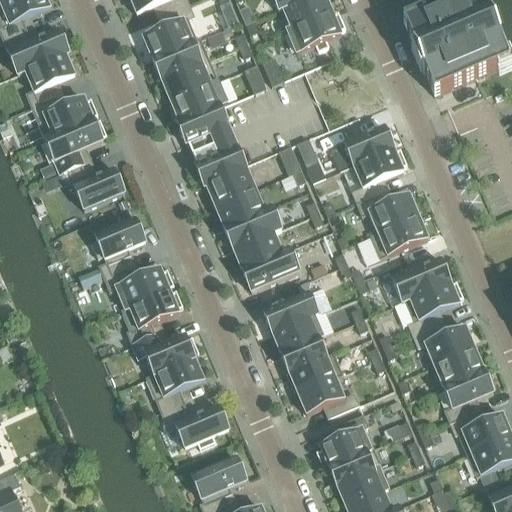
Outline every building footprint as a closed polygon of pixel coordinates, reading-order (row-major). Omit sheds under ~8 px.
[(0,0),(0,8),(19,0),(0,0)] [(50,14),(43,0),(19,0),(0,8),(0,29),(1,32),(0,32),(0,39),(3,47),(27,36),(23,25),(50,14)] [(177,0),(128,0),(137,19),(179,2),(177,0)] [(229,6),(226,0),(216,0),(221,10),(229,6)] [(270,0),(278,16),(316,0),(270,0)] [(324,0),(316,0),(278,16),(278,17),(283,15),(291,34),(286,36),(287,37),(332,18),(324,0)] [(510,69),(481,0),(467,0),(403,27),(413,51),(413,52),(413,53),(421,50),(430,73),(423,76),(423,77),(424,77),(435,101),(498,74),(510,69)] [(339,36),(345,34),(341,24),(335,26),(332,18),(287,37),(297,59),(316,51),(318,56),(328,52),(326,47),(341,40),(339,36)] [(188,24),(143,43),(153,66),(201,45),(200,43),(197,45),(188,24)] [(259,37),(254,26),(245,30),(250,41),(259,37)] [(59,36),(32,47),(27,36),(3,47),(17,80),(68,58),(59,36)] [(248,50),(243,38),(234,42),(239,53),(248,50)] [(201,45),(153,66),(162,86),(210,66),(201,45)] [(252,60),(248,50),(239,53),(244,64),(252,60)] [(239,53),(234,56),(239,66),(244,64),(239,53)] [(75,81),(66,60),(69,59),(68,58),(17,80),(18,81),(25,77),(33,96),(26,99),(31,113),(39,109),(35,98),(75,81)] [(284,86),(274,63),(262,68),(272,92),(284,86)] [(210,66),(162,86),(171,107),(218,87),(210,66)] [(266,94),(256,70),(244,76),(254,99),(266,94)] [(218,87),(171,107),(179,127),(177,128),(177,129),(228,108),(218,87)] [(92,123),(98,121),(91,105),(86,107),(84,104),(60,114),(55,102),(39,109),(31,113),(45,146),(93,126),(92,123)] [(221,115),(221,113),(220,112),(228,109),(228,108),(177,129),(186,150),(188,149),(190,153),(192,152),(195,159),(233,143),(221,115)] [(103,148),(101,144),(107,142),(100,126),(94,128),(93,126),(45,146),(59,179),(67,176),(83,169),(79,158),(103,148)] [(384,133),(344,150),(353,172),(394,155),(384,133)] [(246,174),(245,171),(233,143),(195,159),(197,164),(195,165),(197,170),(195,171),(204,192),(246,174)] [(319,168),(309,144),(296,149),(306,174),(319,168)] [(301,176),(291,152),(278,157),(289,181),(293,180),(301,176)] [(401,173),(407,171),(400,155),(395,157),(394,155),(353,172),(363,194),(403,177),(401,173)] [(246,174),(204,192),(204,193),(206,192),(215,213),(255,195),(246,174)] [(114,175),(97,182),(95,177),(72,186),(67,176),(59,179),(65,192),(73,189),(84,216),(124,199),(114,175)] [(306,187),(301,176),(293,180),(297,191),(306,187)] [(255,195),(215,213),(224,233),(272,213),(271,212),(264,215),(255,195)] [(409,200),(385,210),(380,199),(356,209),(362,223),(370,220),(378,238),(370,241),(370,243),(418,222),(409,200)] [(319,218),(314,207),(306,210),(310,221),(319,218)] [(336,218),(331,207),(322,211),(327,222),(336,218)] [(272,213),(224,233),(233,254),(281,234),(272,213)] [(323,229),(319,218),(310,221),(315,232),(323,229)] [(418,222),(370,243),(380,265),(428,245),(418,222)] [(97,245),(91,248),(98,265),(104,262),(106,268),(99,272),(104,285),(112,281),(108,271),(130,261),(128,255),(145,248),(135,225),(95,242),(97,245)] [(273,238),(281,235),(281,234),(233,254),(242,275),(289,255),(289,254),(281,257),(273,238)] [(350,252),(345,240),(337,244),(341,255),(350,252)] [(289,255),(242,275),(251,297),(299,277),(289,255)] [(347,270),(343,258),(337,261),(334,262),(339,273),(347,270)] [(333,263),(324,267),(327,276),(337,272),(333,263)] [(440,265),(392,285),(402,308),(450,287),(440,265)] [(350,277),(347,270),(339,273),(343,284),(346,283),(352,281),(350,277)] [(363,284),(359,273),(350,277),(352,281),(355,288),(363,284)] [(174,291),(167,276),(162,278),(160,274),(133,286),(128,275),(112,281),(104,285),(110,298),(117,295),(124,314),(121,316),(122,317),(170,296),(168,294),(174,291)] [(368,296),(363,284),(355,288),(359,299),(368,296)] [(451,290),(450,287),(402,308),(402,309),(406,307),(414,328),(459,309),(458,306),(463,303),(457,288),(451,290)] [(179,318),(170,296),(122,317),(130,337),(127,338),(132,351),(156,341),(152,330),(179,318)] [(312,298),(307,299),(263,318),(272,339),(314,322),(321,319),(312,298)] [(363,324),(359,313),(350,317),(355,328),(363,324)] [(314,322),(272,339),(281,359),(322,341),(314,322)] [(368,335),(363,324),(355,328),(360,339),(368,335)] [(465,333),(425,350),(434,372),(475,355),(465,333)] [(392,351),(387,340),(379,343),(383,354),(392,351)] [(193,361),(199,359),(192,344),(187,346),(185,342),(161,352),(156,341),(132,351),(138,365),(146,361),(154,380),(146,383),(146,384),(194,364),(193,361)] [(318,344),(323,343),(322,341),(281,359),(289,379),(334,360),(334,359),(326,362),(318,344)] [(396,362),(392,351),(383,354),(388,365),(396,362)] [(380,364),(375,353),(367,357),(372,367),(380,364)] [(483,376),(475,355),(434,372),(443,393),(483,376)] [(334,360),(289,379),(298,399),(343,380),(334,360)] [(204,386),(200,377),(194,364),(146,384),(160,418),(184,407),(180,396),(204,386)] [(385,375),(380,364),(372,367),(377,378),(385,375)] [(493,398),(483,376),(443,393),(452,413),(444,416),(450,430),(474,419),(469,408),(493,398)] [(335,384),(343,381),(343,380),(298,399),(307,420),(344,404),(335,384)] [(411,395),(406,384),(397,388),(402,399),(411,395)] [(219,412),(198,421),(196,415),(189,418),(184,407),(160,418),(166,431),(174,428),(185,454),(198,449),(200,454),(215,448),(213,442),(229,436),(219,412)] [(502,420),(478,430),(458,439),(467,461),(511,442),(502,420)] [(407,426),(399,430),(403,441),(412,437),(407,426)] [(424,427),(416,431),(420,442),(429,438),(424,427)] [(369,456),(360,435),(320,452),(329,473),(369,456)] [(429,438),(420,442),(425,453),(433,450),(429,438)] [(511,443),(511,442),(467,461),(476,483),(511,468),(511,443)] [(415,446),(407,450),(412,461),(420,457),(415,446)] [(378,475),(369,456),(329,473),(337,492),(378,475)] [(420,457),(412,461),(416,472),(425,468),(420,457)] [(230,494),(247,487),(237,463),(192,482),(203,509),(200,510),(200,511),(228,511),(225,502),(232,499),(230,494)] [(346,511),(386,495),(378,475),(337,492),(345,511),(346,511)] [(0,511),(18,511),(11,496),(20,492),(14,478),(0,484),(0,511)] [(438,484),(432,486),(429,487),(434,498),(443,495),(438,484)] [(503,485),(493,489),(498,500),(507,496),(503,485)] [(457,505),(452,494),(444,497),(448,508),(457,505)] [(498,500),(489,504),(492,511),(511,511),(511,494),(507,496),(498,500)] [(393,511),(386,495),(346,511),(393,511)]
